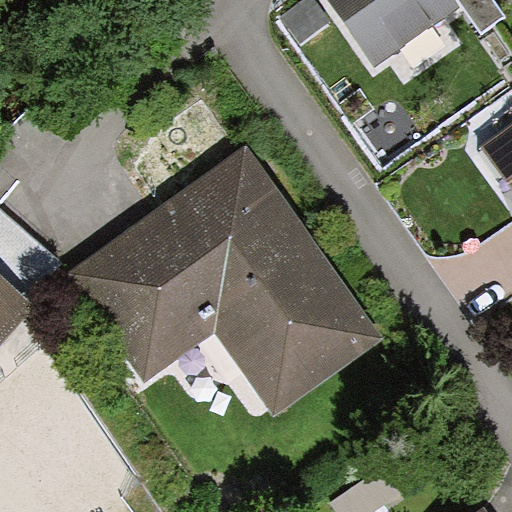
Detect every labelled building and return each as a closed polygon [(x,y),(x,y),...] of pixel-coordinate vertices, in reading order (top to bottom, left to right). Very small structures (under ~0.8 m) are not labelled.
[(320,0),(371,72),(457,13),(447,0),(320,0)] [(455,0),(483,39),(509,20),(493,0),(455,0)] [(511,124),(476,151),(511,201),(511,124)] [(142,226),(70,276),(143,382),(217,330),(272,408),(371,340),(244,156),(142,226)] [(63,270),(0,213),(0,353),(40,309),(33,303),(63,270)] [(388,465),(331,501),(337,511),(390,511),(410,500),(388,465)]
